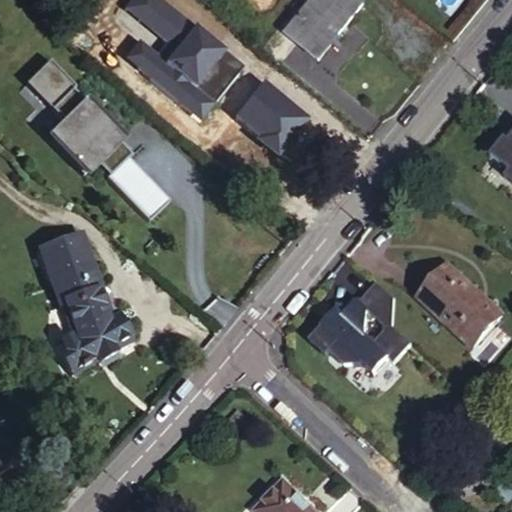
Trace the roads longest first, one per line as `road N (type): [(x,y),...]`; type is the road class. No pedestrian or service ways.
road 1 (residential): [(511,8),(230,355)]
road 2 (residential): [(230,355),(268,381),(403,511)]
road 3 (residential): [(230,355),(88,511)]
